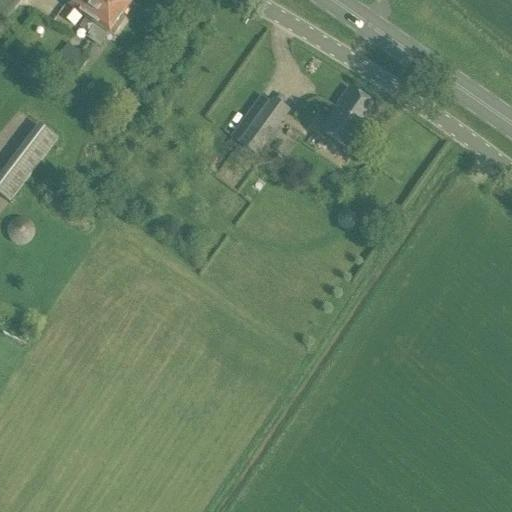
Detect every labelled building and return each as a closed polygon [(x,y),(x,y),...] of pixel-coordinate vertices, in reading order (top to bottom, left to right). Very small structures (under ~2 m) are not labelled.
[(74,0),(70,6),(96,25),(87,38),(100,47),(109,34),(113,37),(125,21),(121,18),(131,5),(123,0),(74,0)] [(69,88),(89,59),(67,44),(48,72),(69,88)] [(348,89),(325,123),(319,131),(350,153),(356,144),(379,110),(348,89)] [(231,137),(238,142),(240,143),(239,144),(257,157),(290,112),(273,99),(270,102),(261,96),(231,137)] [(92,100),(86,109),(96,117),(102,107),(92,100)] [(0,196),(10,204),(59,140),(39,126),(0,176),(0,196)] [(19,242),(37,236),(32,218),(13,224),(19,242)]
